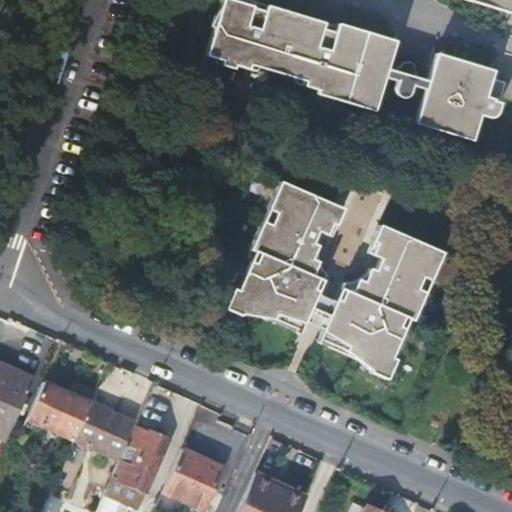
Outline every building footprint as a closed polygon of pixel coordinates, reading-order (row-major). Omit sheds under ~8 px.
[(373,94),(384,61),(386,53),(395,26),(339,8),(336,15),(333,25),(325,22),(327,13),(321,12),(322,6),(305,0),(304,7),(284,0),(218,0),(206,41),(233,49),(235,45),(247,50),(248,47),(303,64),(302,68),(318,73),(316,76),(373,94)] [(424,65),(421,73),(410,106),(466,124),(473,100),(483,102),(486,100),(489,98),(493,85),(499,65),(486,61),(488,55),(433,38),(424,65)] [(414,63),(415,62),(416,56),(414,56),(414,52),(412,49),(411,47),(407,47),(403,48),(401,51),(398,51),(397,56),(394,64),(396,65),(394,73),(394,76),(396,79),(399,81),(401,81),(403,81),(406,79),(408,76),(410,69),(411,69),(413,62),(414,63)] [(397,56),(386,53),(384,61),(394,64),(397,56)] [(424,65),(415,62),(414,63),(413,62),(411,69),(421,73),(424,65)] [(233,317),(268,321),(271,315),(303,318),(318,284),(305,277),(311,266),(306,263),(313,247),(308,245),(314,232),(323,236),(329,225),(333,226),(340,214),(276,186),(265,210),(274,214),(268,227),(259,223),(245,254),(254,258),(250,268),(246,266),(233,294),(228,292),(220,311),(233,317)] [(373,273),(367,271),(361,287),(355,285),(350,298),(337,293),(324,326),(345,345),(342,353),(371,378),(381,383),(389,364),(385,362),(398,334),(394,332),(398,321),(406,326),(420,294),(413,292),(419,278),(425,281),(427,281),(438,257),(375,230),(371,238),(369,243),(376,246),(371,258),(378,261),(373,273)] [(318,284),(313,247),(306,263),(311,266),(305,277),(318,284)] [(367,271),(337,293),(350,298),(355,285),(361,287),(367,271)] [(296,333),(303,318),(271,315),(268,321),(296,333)] [(317,342),(342,353),(345,345),(324,326),(317,342)] [(0,366),(0,440),(17,403),(21,404),(32,380),(0,366)] [(24,422),(70,443),(87,404),(40,383),(24,422)] [(70,443),(117,465),(133,429),(134,427),(87,404),(70,443)] [(166,446),(133,429),(117,465),(110,479),(144,494),(166,446)] [(223,468),(182,449),(156,508),(163,511),(180,511),(184,504),(202,511),(223,468)] [(297,511),(304,497),(236,465),(214,511),(297,511)]
